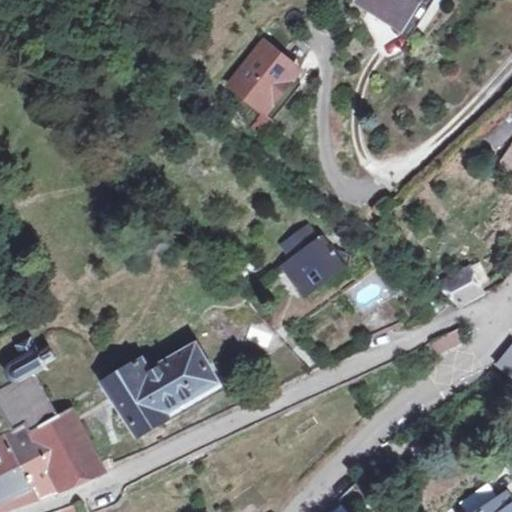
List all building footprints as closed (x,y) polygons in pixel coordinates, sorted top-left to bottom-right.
[(371,0),(404,22),(419,0),(371,0)] [(431,0),(419,0),(404,22),(413,27),(431,0)] [(268,37),(233,80),(266,107),(301,64),(268,37)] [(511,133),(511,148),(505,158),(511,162),(511,102),(482,130),(497,147),(511,133)] [(323,239),(286,266),(306,293),(343,265),(323,239)] [(306,293),(312,301),(349,273),(343,265),(306,293)] [(484,296),(470,268),(447,280),(437,286),(459,309),(484,296)] [(462,343),(455,330),(432,342),(438,354),(462,343)] [(48,363),(43,353),(34,339),(19,346),(26,358),(14,365),(11,368),(9,371),(9,374),(9,378),(12,381),(13,383),(16,385),(18,385),(37,375),(47,369),(48,372),(52,369),(48,363)] [(53,347),(43,353),(48,363),(58,357),(53,347)] [(169,416),(167,413),(218,383),(196,348),(152,374),(145,359),(109,382),(142,432),(169,416)] [(511,375),(511,348),(500,365),(511,375)] [(37,375),(18,385),(6,392),(22,419),(0,430),(0,433),(2,437),(0,437),(0,511),(39,498),(100,470),(106,469),(72,410),(61,416),(37,375)] [(511,511),(511,501),(507,495),(484,511),(511,511)]
